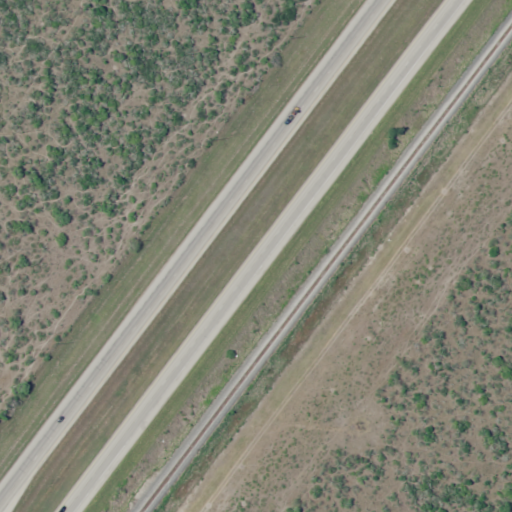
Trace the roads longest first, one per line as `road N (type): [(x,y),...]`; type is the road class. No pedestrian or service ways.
road 1 (trunk): [(77,511),(462,0)]
road 2 (trunk): [(379,0),(0,496)]
